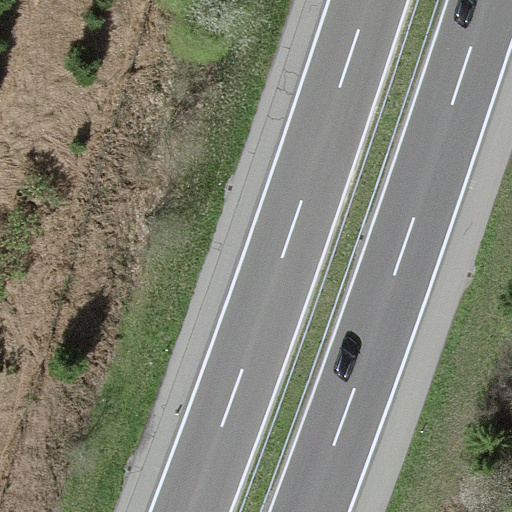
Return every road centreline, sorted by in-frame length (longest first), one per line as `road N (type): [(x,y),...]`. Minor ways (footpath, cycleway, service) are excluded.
road 1 (motorway): [(367,0),(189,511)]
road 2 (motorway): [(308,511),(485,0)]
